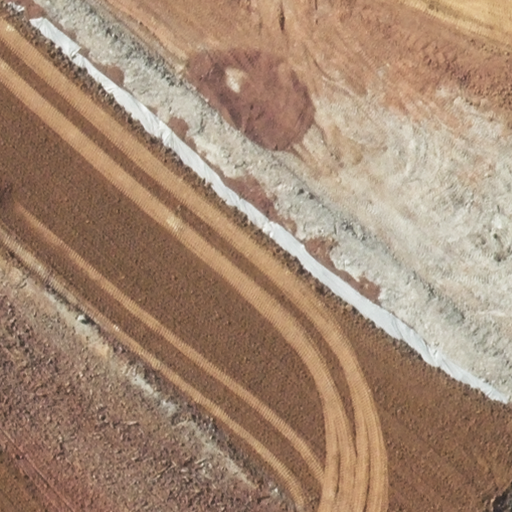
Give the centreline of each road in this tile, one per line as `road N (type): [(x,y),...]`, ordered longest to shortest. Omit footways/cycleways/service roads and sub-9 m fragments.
road 1 (secondary): [(115,0),(129,91),(254,511)]
road 2 (secondary): [(135,511),(79,349),(0,43)]
road 3 (unknown): [(0,129),(441,0)]
